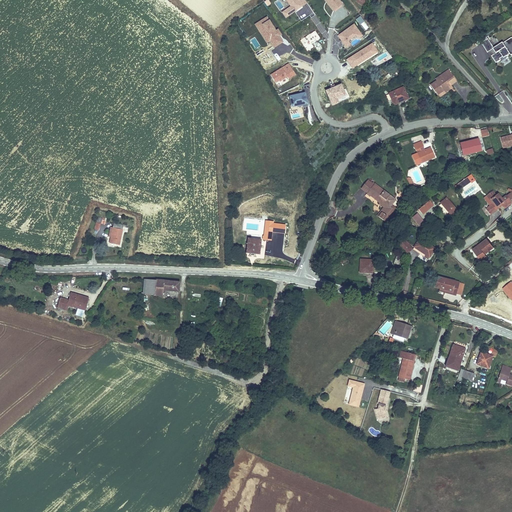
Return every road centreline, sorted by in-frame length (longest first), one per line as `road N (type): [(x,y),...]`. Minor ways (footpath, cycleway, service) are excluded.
road 1 (secondary): [(0,259),(50,269),(139,265),(299,279)]
road 2 (track): [(115,340),(258,379),(282,276)]
road 3 (secondary): [(299,279),(511,335)]
road 4 (track): [(398,511),(449,313)]
road 5 (tertiary): [(299,279),(340,160),(389,131)]
road 6 (track): [(258,379),(212,441),(182,511)]
road 7 (tertiary): [(389,131),(432,118),(511,117)]
